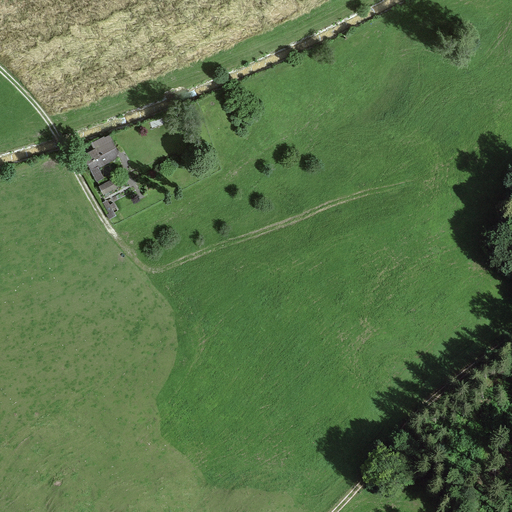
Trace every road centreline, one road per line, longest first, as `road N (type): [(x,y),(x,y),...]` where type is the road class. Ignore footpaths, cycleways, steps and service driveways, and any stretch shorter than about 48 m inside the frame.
road 1 (track): [(111,231),(135,259),(161,269),(402,184)]
road 2 (track): [(334,511),(410,420),(511,337)]
